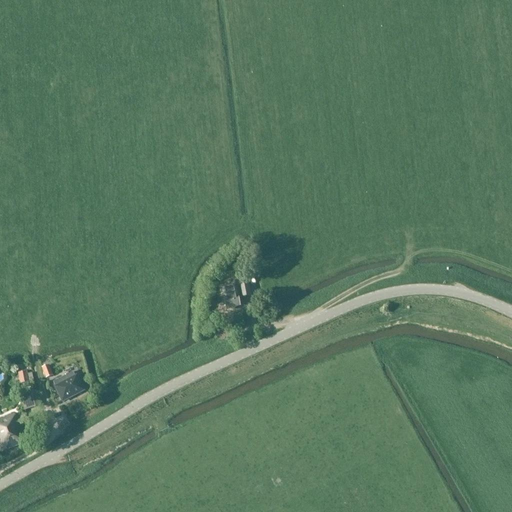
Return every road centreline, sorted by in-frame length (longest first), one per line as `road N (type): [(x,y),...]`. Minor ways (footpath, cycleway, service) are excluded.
road 1 (tertiary): [(0,484),(154,397),(361,303),(412,289),(453,291),(511,312)]
road 2 (track): [(474,295),(426,275),(378,278),(306,328)]
